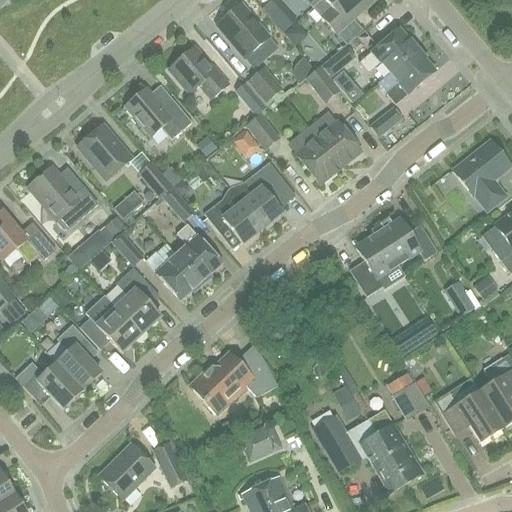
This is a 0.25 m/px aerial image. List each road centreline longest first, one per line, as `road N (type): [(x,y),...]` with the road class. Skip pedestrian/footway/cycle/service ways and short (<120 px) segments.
road 1 (residential): [(45,475),(127,402),(142,375),(247,291),(258,267),(344,212),(397,157),(502,83)]
road 2 (residential): [(181,0),(0,151)]
